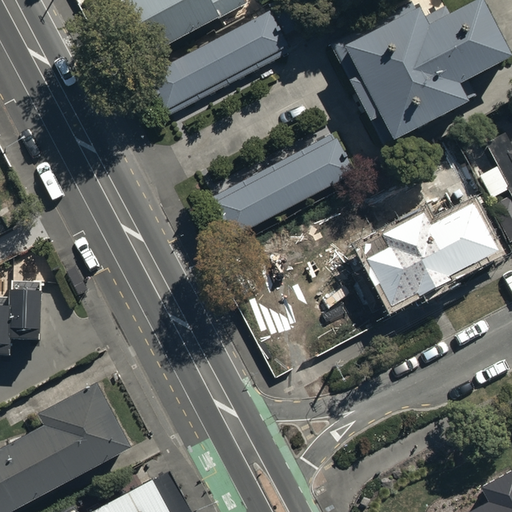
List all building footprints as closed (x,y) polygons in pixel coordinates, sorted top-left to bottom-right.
[(115,0),(143,51),(216,11),(219,16),(246,1),(245,0),(115,0)] [(330,46),(370,122),(382,115),(394,139),(467,100),(458,84),(511,55),(511,53),(484,0),(474,0),(429,24),(420,6),(414,9),(411,3),(330,46)] [(286,41),(268,7),(146,73),(165,107),(286,41)] [(336,132),(211,197),(230,234),(355,169),(336,132)] [(479,173),(490,196),(509,187),(511,192),(511,141),(511,142),(506,132),(486,141),(497,165),(479,173)] [(369,262),(350,271),(355,281),(351,282),(362,304),(366,302),(369,308),(415,286),(416,288),(448,273),(447,269),(496,245),(472,197),(427,218),(422,207),(358,238),(369,262)] [(0,351),(8,352),(9,337),(38,339),(41,288),(10,286),(9,304),(0,303),(0,351)] [(44,420),(0,442),(0,509),(129,442),(95,377),(38,407),(44,420)] [(473,511),(511,511),(511,470),(477,488),(486,506),(473,511)] [(84,511),(169,511),(150,477),(84,511)]
